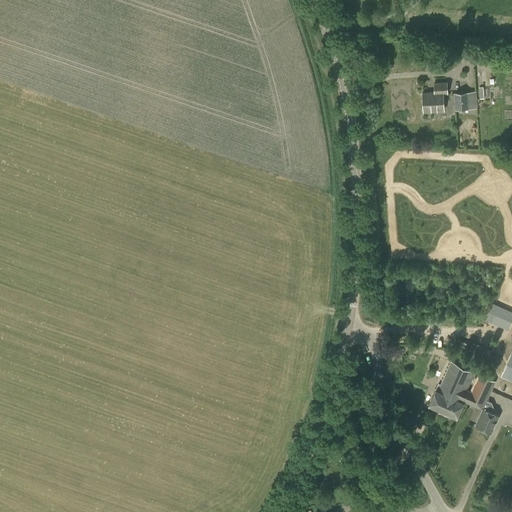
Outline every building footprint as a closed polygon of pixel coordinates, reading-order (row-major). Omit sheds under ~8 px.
[(443,92),(447,92),(446,84),(434,84),(435,93),(422,93),(423,111),(444,110),(443,92)] [(455,109),(469,109),(468,92),(454,93),(455,109)] [(511,319),(507,317),(490,310),(485,320),(502,327),(508,330),(511,319)] [(491,353),(474,346),(470,355),(487,363),(491,353)] [(464,402),(466,403),(467,402),(463,400),(465,395),(469,396),(471,391),(470,392),(467,390),(475,372),(451,361),(441,385),(438,383),(429,405),(457,417),(464,402)] [(478,374),(471,391),(469,396),(465,395),(463,400),(467,402),(466,403),(481,409),(474,426),(491,433),(499,415),(491,411),(493,406),(491,402),(487,400),(495,381),(478,374)]
